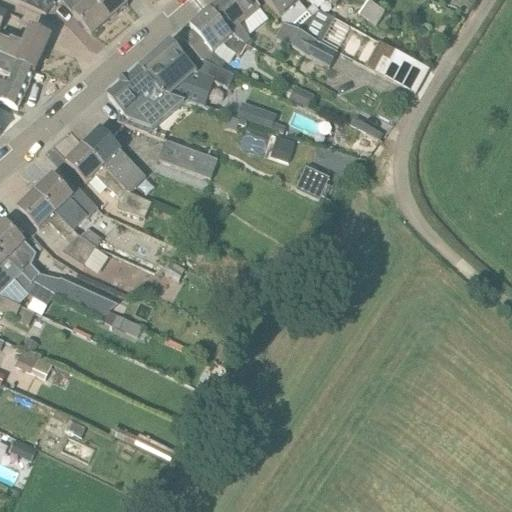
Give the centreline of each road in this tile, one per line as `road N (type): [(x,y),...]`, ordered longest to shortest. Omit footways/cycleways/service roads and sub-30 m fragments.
road 1 (unclassified): [(511,308),(423,226),(401,175),(411,126),(489,0)]
road 2 (residential): [(0,172),(200,0)]
